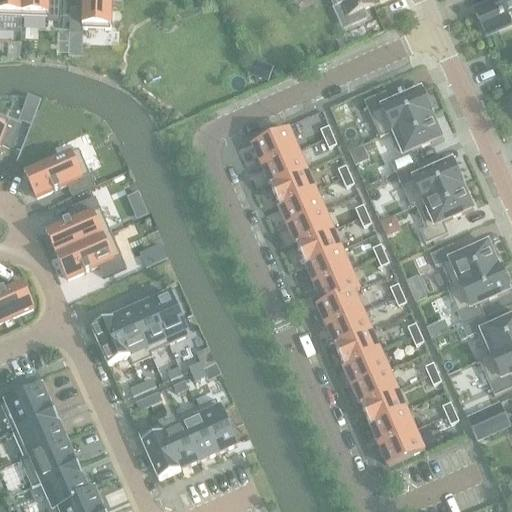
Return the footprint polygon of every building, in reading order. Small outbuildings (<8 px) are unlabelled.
[(0,0),(0,18),(22,19),(22,0),(0,0)] [(22,0),(22,19),(47,20),(47,25),(61,25),(61,0),(22,0)] [(70,36),(69,60),(82,60),(83,36),(83,31),(111,33),(111,0),(81,0),(82,3),(83,4),(83,11),(71,10),(70,36)] [(328,0),(332,7),(331,8),(342,31),(366,20),(363,13),(374,8),(370,0),(328,0)] [(511,26),(511,0),(495,0),(498,3),(475,14),(486,38),(511,26)] [(254,62),(248,77),(268,84),(274,69),(254,62)] [(386,95),(364,104),(380,140),(431,117),(421,93),(391,107),(386,95)] [(22,116),(19,123),(32,128),(35,120),(22,116)] [(431,117),(380,140),(380,141),(388,137),(397,160),(389,163),(394,177),(417,167),(412,154),(442,141),(440,137),(440,136),(433,121),(431,118),(432,118),(431,117)] [(0,147),(12,152),(21,128),(0,119),(0,147)] [(329,129),(321,133),(325,142),(333,139),(329,129)] [(253,149),(262,170),(298,154),(289,133),(253,149)] [(333,139),(325,142),(329,152),(337,148),(333,139)] [(79,152),(26,175),(37,201),(53,194),(53,196),(54,195),(61,192),(61,191),(67,188),(72,200),(95,189),(79,152)] [(298,154),(262,170),(271,190),(307,174),(298,154)] [(417,167),(394,177),(395,178),(396,177),(411,211),(463,188),(452,164),(422,178),(417,167)] [(338,173),(342,182),(350,178),(346,169),(338,173)] [(307,174),(271,190),(280,209),(316,193),(307,174)] [(350,178),(342,182),(346,192),(355,188),(350,178)] [(463,188),(411,211),(412,212),(419,208),(429,231),(420,234),(426,247),(448,237),(443,225),(473,212),(471,208),(472,207),(465,192),(464,192),(463,189),(463,188)] [(316,193),(280,209),(288,229),(324,213),(316,193)] [(64,227),(47,235),(58,259),(111,235),(95,200),(72,210),(77,221),(71,224),(70,223),(63,226),(64,227)] [(355,212),(359,221),(368,218),(364,209),(355,212)] [(324,213),(288,229),(297,249),(333,233),(324,213)] [(368,218),(359,221),(364,231),(372,227),(368,218)] [(333,233),(297,249),(306,269),(342,253),(333,233)] [(111,235),(58,259),(69,283),(85,275),(86,277),(92,274),(92,272),(98,269),(104,281),(127,271),(111,235)] [(139,256),(146,271),(168,261),(162,246),(139,256)] [(453,248),(430,258),(436,271),(445,267),(454,289),(449,291),(449,292),(499,270),(498,269),(498,270),(497,267),(498,266),(491,251),(490,251),(488,246),(458,260),(453,248)] [(373,252),(377,261),(385,257),(381,248),(373,252)] [(342,253),(306,269),(314,288),(350,273),(342,253)] [(385,257),(377,261),(381,270),(389,267),(385,257)] [(499,270),(449,292),(464,327),(463,327),(463,328),(484,319),(479,307),(509,294),(499,270)] [(350,273),(314,288),(323,307),(318,310),(359,292),(350,273)] [(0,326),(33,312),(22,286),(5,293),(4,292),(0,294),(0,326)] [(390,292),(394,300),(403,297),(399,288),(390,292)] [(359,292),(318,310),(327,330),(363,314),(354,295),(359,293),(359,292)] [(170,297),(150,306),(169,348),(189,340),(170,297)] [(403,297),(394,300),(398,310),(407,306),(403,297)] [(150,306),(131,314),(152,361),(153,361),(151,356),(169,348),(150,306)] [(114,321),(113,322),(134,369),(152,361),(131,314),(114,322),(114,321)] [(363,314),(327,330),(335,350),(371,334),(363,314)] [(484,319),(463,328),(468,340),(477,335),(488,360),(511,349),(511,320),(490,331),(484,319)] [(113,322),(92,331),(109,369),(129,361),(133,370),(134,369),(113,322)] [(408,331),(412,340),(420,336),(416,327),(408,331)] [(468,340),(463,329),(456,332),(461,343),(468,340)] [(371,334),(335,350),(344,370),(380,354),(371,334)] [(420,336),(412,340),(416,349),(424,346),(420,336)] [(485,361),(479,364),(489,387),(495,400),(511,391),(511,381),(511,379),(511,377),(511,349),(488,360),(485,361)] [(380,354),(344,370),(353,389),(389,374),(380,354)] [(200,365),(189,370),(192,378),(203,373),(200,365)] [(425,370),(429,379),(438,376),(434,367),(425,370)] [(179,371),(168,376),(171,383),(183,378),(179,371)] [(203,373),(192,378),(195,385),(207,380),(203,373)] [(389,374),(353,389),(362,409),(398,393),(389,374)] [(438,376),(429,379),(433,389),(442,385),(438,376)] [(153,382),(142,387),(145,395),(156,390),(153,382)] [(185,385),(174,390),(177,397),(189,392),(185,385)] [(142,387),(130,392),(134,400),(145,395),(142,387)] [(43,390),(1,408),(13,435),(56,417),(52,408),(43,390)] [(398,393),(362,409),(370,429),(406,413),(398,393)] [(159,396),(148,401),(151,409),(162,404),(159,396)] [(148,401),(137,406),(140,414),(151,409),(148,401)] [(216,402),(196,411),(217,457),(237,448),(216,402)] [(443,409),(447,419),(455,415),(451,406),(443,409)] [(196,411),(178,419),(198,465),(217,457),(196,411)] [(406,413),(370,429),(379,449),(415,433),(406,413)] [(455,415),(447,419),(451,428),(459,425),(455,415)] [(56,417),(13,435),(24,461),(20,463),(20,464),(67,443),(59,426),(60,426),(56,417)] [(478,417),(467,421),(477,442),(510,427),(506,419),(484,429),(478,417)] [(160,427),(159,427),(180,474),(181,474),(181,473),(198,465),(178,419),(177,420),(179,424),(162,431),(160,427)] [(159,427),(139,437),(159,483),(180,474),(159,427)] [(415,433),(379,449),(388,469),(424,453),(415,433)] [(67,443),(20,464),(32,490),(79,469),(75,461),(67,443)] [(79,469),(32,490),(32,491),(41,487),(51,511),(53,511),(95,494),(95,493),(90,496),(82,479),(83,479),(79,469)] [(511,487),(501,492),(508,509),(511,507),(511,487)] [(95,494),(53,511),(103,511),(104,511),(103,511),(95,494)]
